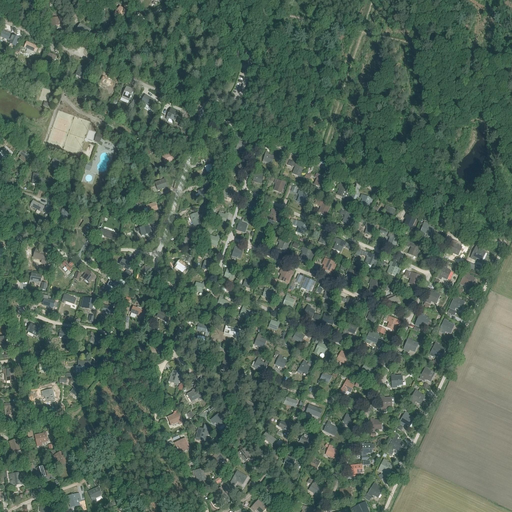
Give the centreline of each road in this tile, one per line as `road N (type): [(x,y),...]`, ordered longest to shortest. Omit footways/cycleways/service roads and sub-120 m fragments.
road 1 (residential): [(385,511),(505,240),(451,225)]
road 2 (residential): [(451,225),(255,136)]
road 3 (residential): [(240,188),(430,274)]
road 4 (residential): [(226,233),(410,320)]
road 5 (residential): [(202,112),(209,100),(242,92),(255,48),(222,0)]
road 6 (residential): [(17,240),(38,240),(86,262),(101,250),(157,254)]
road 7 (residential): [(157,254),(202,112)]
road 8 (residential): [(70,53),(202,112)]
road 9 (residential): [(265,308),(388,367)]
